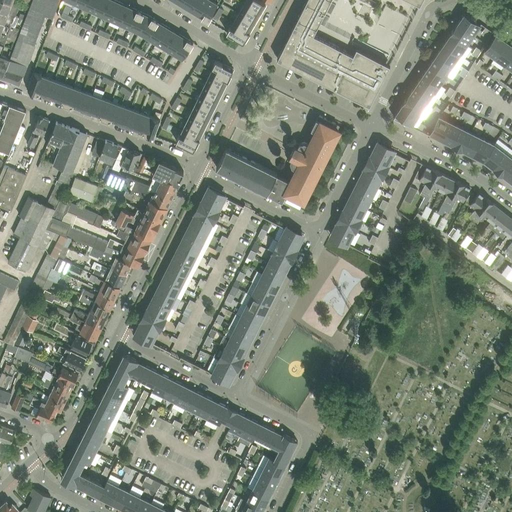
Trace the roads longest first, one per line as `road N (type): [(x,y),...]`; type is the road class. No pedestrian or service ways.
road 1 (residential): [(0,89),(201,165)]
road 2 (residential): [(235,395),(315,231)]
road 3 (residential): [(116,337),(196,174)]
road 4 (residential): [(511,201),(477,175),(371,125)]
road 5 (residential): [(371,125),(429,11),(448,0)]
road 6 (residential): [(371,125),(249,63)]
road 7 (residential): [(116,337),(235,395)]
road 8 (residential): [(196,174),(315,231)]
road 9 (residential): [(49,442),(72,420),(116,337)]
